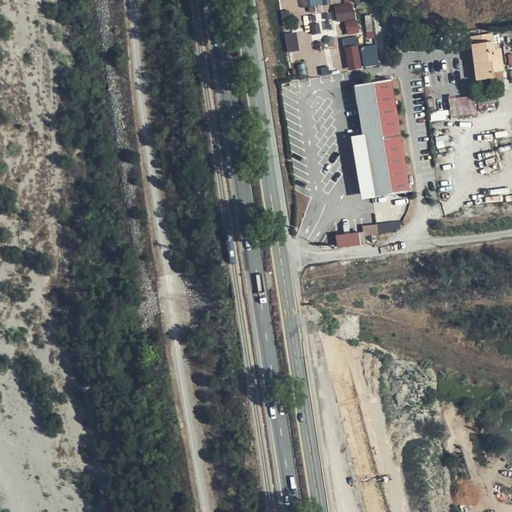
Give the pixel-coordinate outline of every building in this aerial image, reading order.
[(332,3),(325,3),(324,0),(308,0),(309,5),(324,5),(324,9),(332,9),(332,3)] [(338,21),(357,18),(354,0),(345,0),(346,3),(335,5),(338,21)] [(348,33),(361,32),(359,18),(346,20),(348,33)] [(297,31),(286,33),(289,52),(300,50),(297,31)] [(494,35),(477,37),(478,45),(474,45),(477,64),(483,63),(485,74),(506,71),(502,49),(496,50),(494,35)] [(359,36),(345,38),(349,70),(364,68),(359,36)] [(362,45),(364,66),(380,64),(378,44),(362,45)] [(507,77),(506,71),(485,74),(483,63),(477,64),(479,80),(507,77)] [(408,185),(394,82),(357,87),(370,190),(408,185)] [(452,115),(478,113),(477,94),(450,96),(452,115)] [(338,238),(339,248),(365,244),(364,234),(338,238)]
